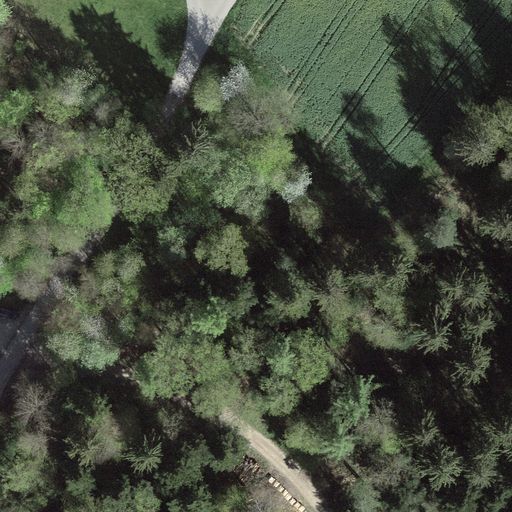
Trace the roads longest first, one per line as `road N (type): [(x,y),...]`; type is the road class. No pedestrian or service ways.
road 1 (track): [(204,0),(190,66),(0,376)]
road 2 (track): [(20,343),(179,388),(254,433),(325,511)]
